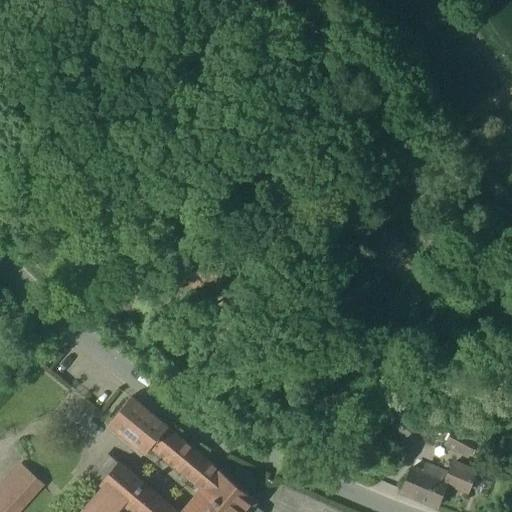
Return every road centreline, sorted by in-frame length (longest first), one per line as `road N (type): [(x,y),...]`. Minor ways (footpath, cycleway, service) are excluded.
road 1 (tertiary): [(407,511),(167,404),(66,324),(0,254)]
road 2 (track): [(292,466),(511,299)]
